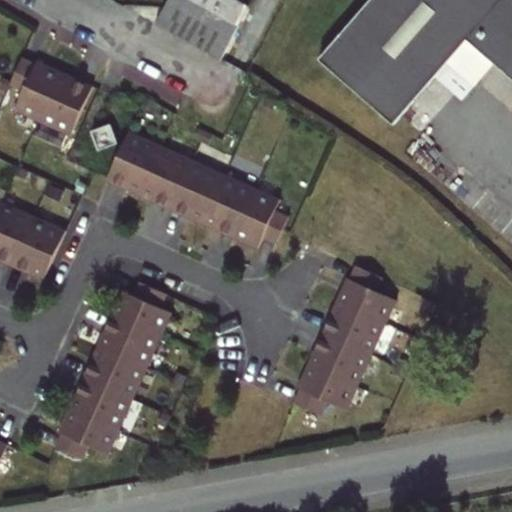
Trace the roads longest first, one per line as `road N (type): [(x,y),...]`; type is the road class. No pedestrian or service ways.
road 1 (residential): [(163,511),(511,449)]
road 2 (residential): [(52,338),(98,233),(284,312)]
road 3 (residential): [(50,0),(222,96)]
